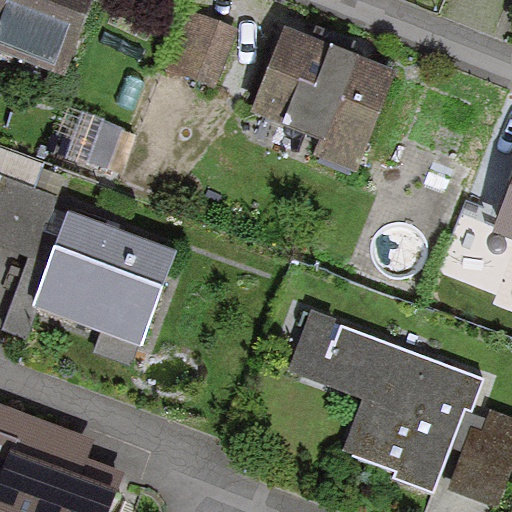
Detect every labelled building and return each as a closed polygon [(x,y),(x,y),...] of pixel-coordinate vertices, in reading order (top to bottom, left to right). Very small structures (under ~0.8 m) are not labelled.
[(0,0),(0,50),(67,75),(93,0),(0,0)] [(237,37),(185,18),(164,74),(216,94),(237,37)] [(393,76),(286,39),(252,135),(358,173),(393,76)] [(470,168),(434,153),(423,180),(459,195),(470,168)] [(511,212),(503,237),(511,239),(511,212)] [(175,261),(69,223),(38,312),(143,349),(175,261)] [(475,384),(320,326),(299,380),(365,404),(342,462),(432,496),(448,455),(461,421),(475,384)] [(87,443),(0,413),(0,497),(1,498),(0,499),(0,511),(113,511),(121,489),(77,475),(87,443)] [(485,430),(461,421),(448,455),(464,460),(450,496),(493,511),(511,464),(511,428),(489,420),(485,430)]
